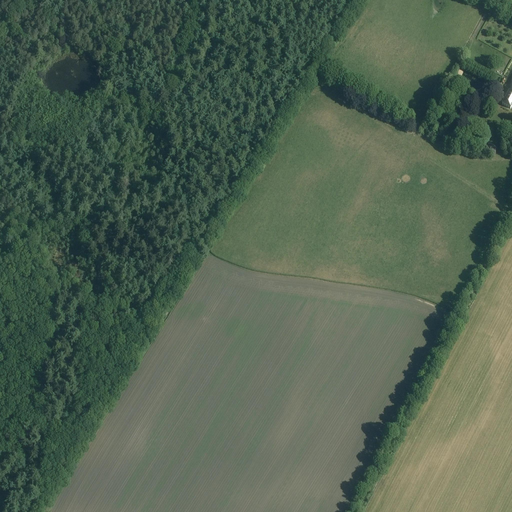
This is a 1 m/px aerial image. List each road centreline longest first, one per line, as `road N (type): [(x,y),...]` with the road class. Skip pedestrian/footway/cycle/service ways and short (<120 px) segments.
road 1 (track): [(188,7),(165,105),(137,108),(125,120),(89,224),(19,241),(0,275)]
road 2 (track): [(356,511),(511,214)]
